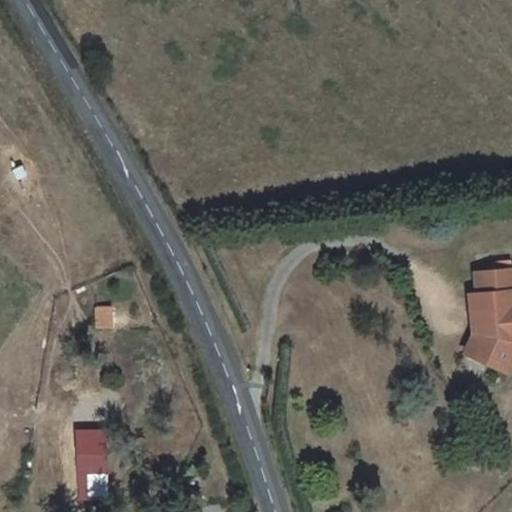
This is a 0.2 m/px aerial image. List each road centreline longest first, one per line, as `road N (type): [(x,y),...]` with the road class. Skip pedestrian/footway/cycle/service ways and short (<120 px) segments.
road 1 (tertiary): [(275,511),(232,386),(159,226),(27,0)]
road 2 (unknown): [(138,511),(232,386)]
